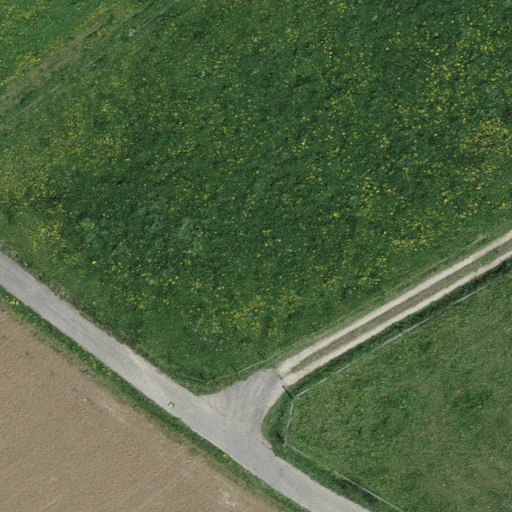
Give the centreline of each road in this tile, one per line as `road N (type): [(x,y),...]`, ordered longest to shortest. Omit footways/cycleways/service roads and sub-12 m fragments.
road 1 (track): [(511,240),(200,421)]
road 2 (track): [(200,421),(0,264)]
road 3 (track): [(0,108),(160,0)]
road 4 (track): [(348,511),(271,475),(200,421)]
